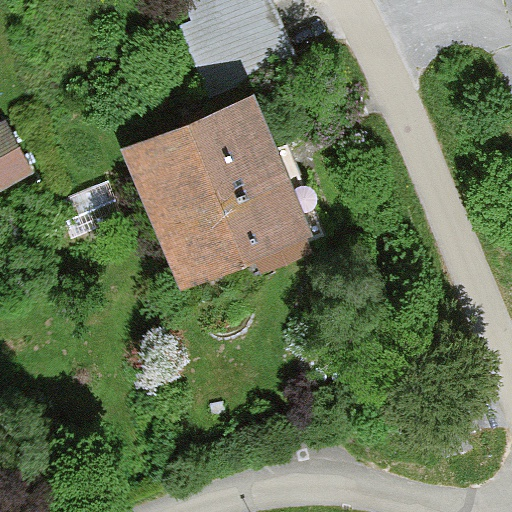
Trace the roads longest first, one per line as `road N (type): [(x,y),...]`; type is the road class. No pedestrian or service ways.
road 1 (residential): [(511,383),(337,0)]
road 2 (residential): [(469,511),(391,491),(278,482),(171,511)]
